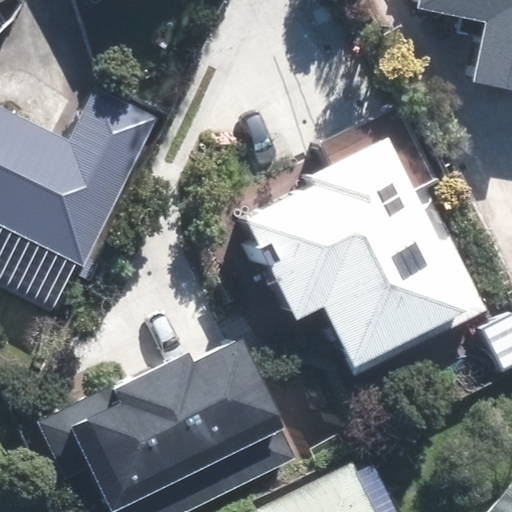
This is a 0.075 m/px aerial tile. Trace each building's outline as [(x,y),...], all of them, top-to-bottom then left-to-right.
[(511,0),(422,0),(422,3),(489,16),(477,80),(511,86),(511,0)] [(0,227),(73,263),(145,115),(87,85),(61,137),(0,107),(0,227)] [(470,314),(387,138),(311,174),(317,187),(251,218),(299,319),(331,304),(360,366),(470,314)] [(84,278),(94,260),(82,254),(74,272),(84,278)] [(88,470),(109,511),(181,511),(292,457),(236,345),(199,363),(194,354),(105,399),(102,392),(38,424),(66,481),(88,470)] [(375,511),(349,458),(252,505),(255,511),(375,511)] [(511,511),(511,476),(481,511),(511,511)]
